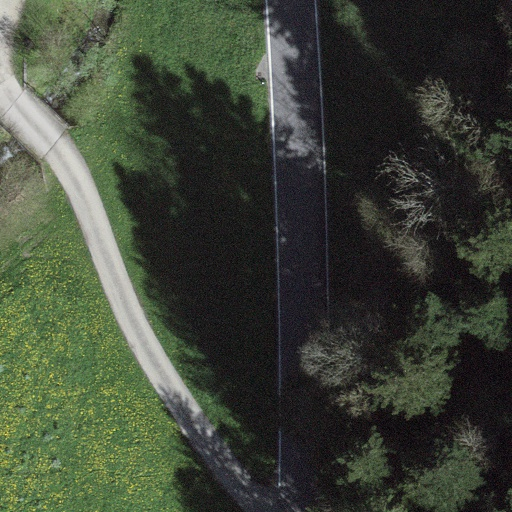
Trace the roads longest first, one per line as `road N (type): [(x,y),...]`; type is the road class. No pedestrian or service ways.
road 1 (track): [(264,511),(168,386),(126,308),(75,179),(0,73)]
road 2 (tertiary): [(303,511),(303,208),(290,0)]
